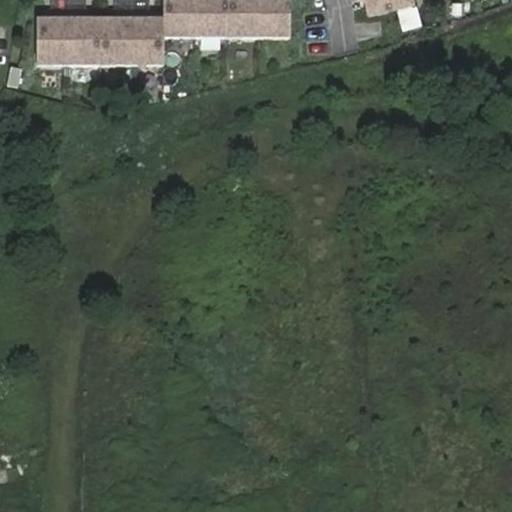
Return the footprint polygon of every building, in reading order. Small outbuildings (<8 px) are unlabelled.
[(163,0),(163,22),(163,39),(195,39),(194,0),(163,0)] [(194,0),(195,39),(227,39),(226,0),(194,0)] [(226,0),(227,39),(259,39),(259,0),(226,0)] [(259,0),(259,39),(288,39),(287,0),(259,0)] [(366,0),(370,13),(411,1),(410,0),(359,0),(360,0),(361,0),(366,0)] [(99,22),(98,68),(131,69),(131,16),(118,15),(118,22),(99,22)] [(131,69),(163,68),(163,39),(163,22),(148,22),(148,15),(131,16),(131,69)] [(38,23),(38,67),(67,68),(68,16),(54,16),(54,23),(38,23)] [(67,68),(98,68),(99,22),(83,22),(83,16),(68,16),(67,68)]
